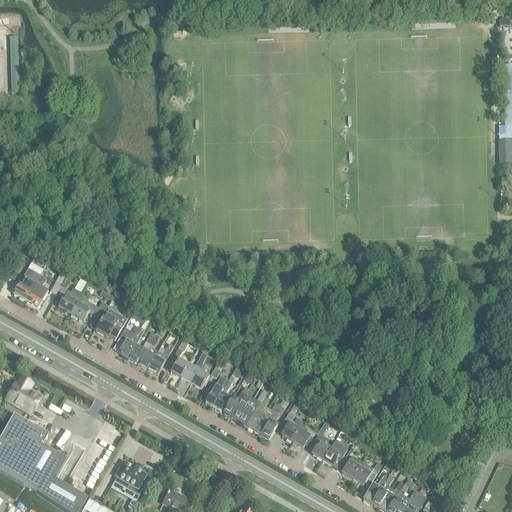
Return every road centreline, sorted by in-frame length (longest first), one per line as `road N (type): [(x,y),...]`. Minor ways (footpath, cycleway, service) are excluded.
road 1 (residential): [(367,511),(0,302)]
road 2 (secondary): [(330,511),(0,324)]
